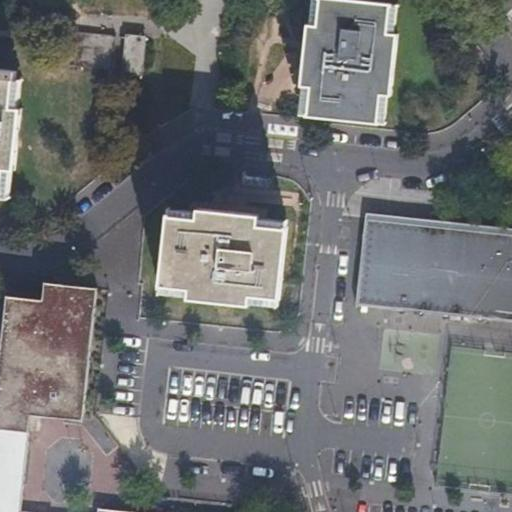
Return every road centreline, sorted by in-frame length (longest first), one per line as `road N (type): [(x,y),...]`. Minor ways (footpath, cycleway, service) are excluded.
road 1 (residential): [(334,160),(199,149),(153,175),(81,244),(30,262),(0,259)]
road 2 (residential): [(334,160),(306,450)]
road 3 (residential): [(334,160),(428,168),(511,120)]
